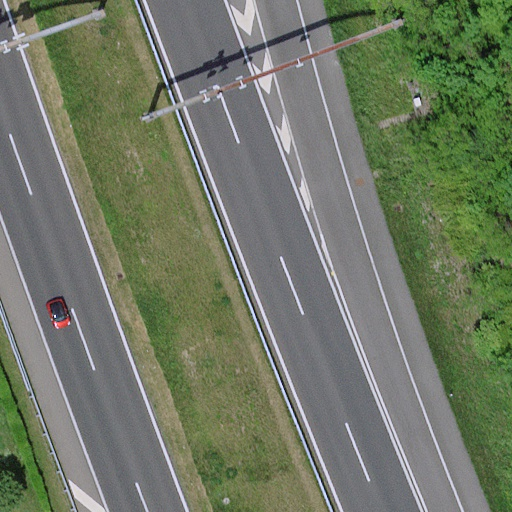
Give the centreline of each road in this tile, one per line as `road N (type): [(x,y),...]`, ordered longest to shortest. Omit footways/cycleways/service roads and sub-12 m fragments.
road 1 (motorway): [(385,511),(188,0)]
road 2 (motorway): [(385,511),(275,0)]
road 3 (motorway): [(0,104),(146,511)]
